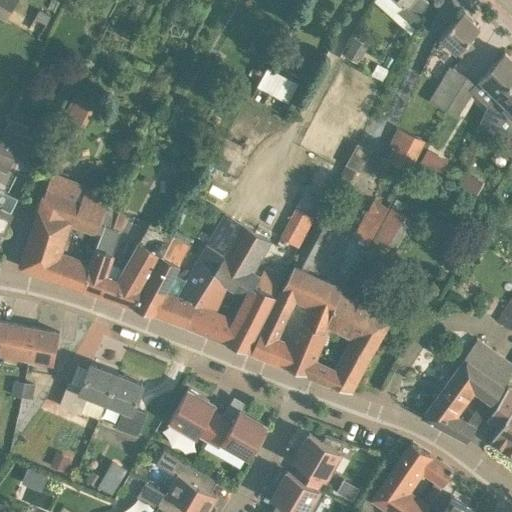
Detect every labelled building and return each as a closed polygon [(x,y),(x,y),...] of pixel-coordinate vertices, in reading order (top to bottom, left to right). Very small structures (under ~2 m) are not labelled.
[(0,0),(0,3),(11,10),(16,0),(0,0)] [(114,0),(113,0),(99,0),(95,11),(107,16),(114,0)] [(425,0),(374,0),(375,0),(374,0),(394,0),(402,7),(397,12),(415,28),(428,2),(425,0)] [(463,58),(474,46),(468,41),(480,28),(462,12),(440,37),(463,58)] [(367,43),(353,37),(344,56),(358,63),(367,43)] [(479,79),(475,84),(469,89),(472,92),(486,106),(486,107),(511,80),(511,59),(504,52),(478,79),(479,79)] [(387,69),(377,64),(372,75),(382,80),(387,69)] [(290,119),(299,100),(291,95),(297,82),(267,66),(251,98),(290,119)] [(445,111),(466,77),(449,66),(428,100),(445,111)] [(457,118),(472,92),(469,89),(475,84),(466,77),(445,111),(457,118)] [(511,80),(486,107),(480,122),(509,136),(499,153),(511,157),(511,80)] [(92,104),(96,96),(89,92),(85,100),(74,95),(57,128),(79,139),(95,106),(92,104)] [(409,172),(425,141),(397,127),(389,144),(393,146),(386,160),(409,172)] [(0,167),(8,172),(22,142),(4,134),(0,142),(0,167)] [(359,171),(369,152),(370,151),(357,143),(336,183),(346,189),(356,169),(359,171)] [(435,153),(428,149),(420,163),(427,167),(435,153)] [(231,161),(216,154),(211,164),(226,172),(231,161)] [(471,174),(464,170),(456,184),(463,188),(471,174)] [(90,265),(57,253),(69,222),(96,231),(107,208),(110,202),(112,198),(51,176),(19,266),(49,277),(81,288),(90,265)] [(0,184),(0,203),(10,208),(17,192),(0,184)] [(112,198),(110,202),(126,209),(134,192),(118,185),(112,198)] [(315,216),(320,206),(302,195),(296,206),(315,216)] [(395,196),(390,207),(400,212),(405,202),(395,196)] [(350,275),(388,207),(373,199),(335,267),(350,275)] [(0,234),(11,213),(0,207),(0,234)] [(117,280),(118,277),(108,274),(114,254),(112,254),(125,215),(107,208),(96,231),(102,233),(90,265),(81,288),(116,300),(123,282),(117,280)] [(298,247),(314,218),(296,208),(280,237),(298,247)] [(390,258),(411,219),(390,208),(369,246),(390,258)] [(164,318),(186,327),(243,224),(224,213),(206,246),(186,282),(174,275),(188,248),(170,239),(133,306),(164,318)] [(328,332),(345,297),(339,294),(341,290),(306,274),(330,227),(317,220),(291,266),(293,267),(251,351),(271,359),(271,357),(270,357),(282,324),(295,295),(314,305),(306,323),(328,332)] [(123,282),(116,300),(132,306),(172,232),(149,223),(118,277),(117,280),(123,282)] [(264,268),(259,277),(251,272),(270,240),(243,224),(186,327),(212,337),(226,342),(246,350),(257,328),(282,279),(274,274),(264,268)] [(278,266),(274,274),(282,279),(286,271),(278,266)] [(286,365),(350,391),(390,321),(345,297),(328,332),(306,323),(306,324),(304,323),(286,365)] [(511,329),(511,298),(498,320),(511,329)] [(0,353),(4,354),(10,323),(0,320),(0,353)] [(29,359),(35,327),(10,323),(4,354),(29,359)] [(35,327),(29,359),(53,364),(59,332),(35,327)] [(466,440),(503,387),(511,372),(511,364),(477,338),(463,358),(463,359),(422,416),(439,425),(449,412),(454,415),(472,389),(485,399),(469,423),(463,420),(453,433),(466,440)] [(105,402),(116,374),(90,364),(81,387),(68,382),(59,405),(81,414),(88,395),(105,402)] [(116,374),(105,402),(123,409),(116,428),(137,436),(146,413),(133,408),(143,384),(116,374)] [(21,397),(24,382),(14,380),(11,394),(21,397)] [(24,382),(21,397),(31,399),(34,384),(24,382)] [(208,440),(221,417),(211,411),(215,404),(187,388),(169,420),(196,436),(197,434),(208,440)] [(511,397),(505,393),(508,388),(507,388),(485,420),(498,428),(489,442),(511,457),(511,397)] [(267,425),(245,412),(239,409),(232,423),(221,417),(208,440),(219,447),(222,441),(248,457),(267,425)] [(322,440),(314,436),(309,433),(293,460),(300,464),(294,474),(318,488),(324,478),(325,479),(341,451),(338,450),(343,441),(325,435),(322,440)] [(425,511),(428,509),(453,470),(440,462),(430,477),(436,481),(421,504),(403,493),(429,452),(412,442),(374,499),(392,511),(391,511),(425,511)] [(206,511),(213,501),(217,494),(210,490),(216,480),(164,449),(155,464),(173,474),(177,476),(166,494),(166,495),(194,511),(206,511)] [(71,457),(56,451),(50,466),(65,472),(71,457)] [(31,463),(23,478),(43,488),(51,473),(31,463)] [(98,475),(90,470),(84,480),(92,485),(98,475)] [(305,511),(319,489),(318,488),(294,474),(287,470),(271,498),(278,502),(271,511),(305,511)] [(105,473),(97,485),(112,494),(120,482),(105,473)] [(166,494),(145,481),(136,496),(154,506),(158,508),(155,511),(194,511),(166,495),(166,494)] [(469,511),(473,507),(450,494),(441,510),(439,511),(469,511)]
